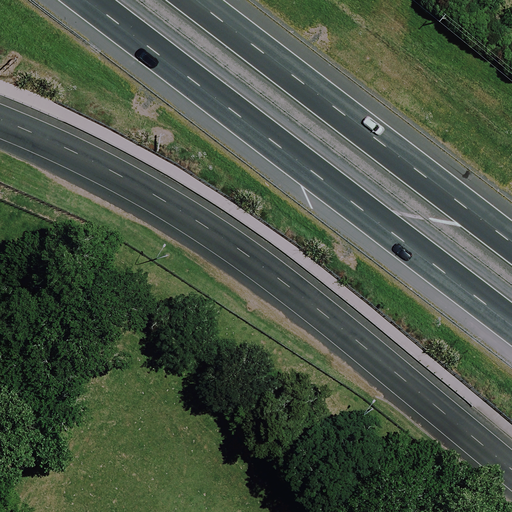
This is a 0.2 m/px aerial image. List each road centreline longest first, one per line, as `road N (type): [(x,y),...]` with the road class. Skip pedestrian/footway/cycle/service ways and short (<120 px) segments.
road 1 (tertiary): [(0,118),(142,186),(274,271),(511,469)]
road 2 (motorway): [(511,345),(63,0)]
road 3 (motorway): [(166,0),(511,271)]
